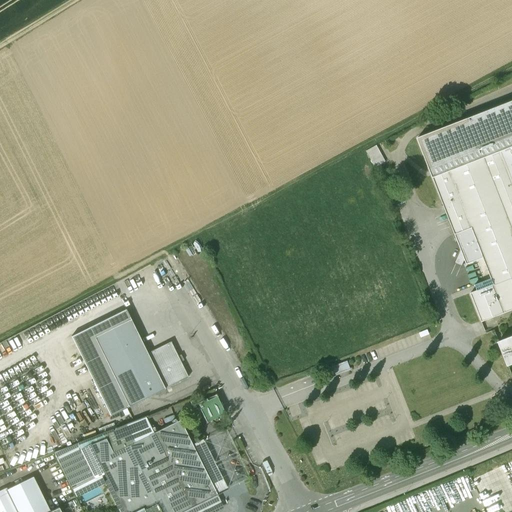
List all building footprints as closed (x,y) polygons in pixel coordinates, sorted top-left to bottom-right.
[(511,101),(417,138),(454,235),(471,228),(483,258),(491,279),(474,285),(476,291),(470,293),(481,322),(511,309),(511,101)] [(378,146),(368,151),(377,167),(387,162),(378,146)] [(483,258),(471,228),(454,235),(461,251),(455,263),(462,267),(465,262),(466,265),(483,258)] [(126,310),(71,337),(110,416),(186,378),(169,344),(147,354),(126,310)] [(511,336),(498,342),(507,366),(511,364),(511,336)] [(351,359),(338,365),(341,373),(354,368),(351,359)] [(216,396),(200,404),(202,407),(199,409),(206,422),(224,413),(216,396)] [(146,416),(54,452),(72,490),(105,474),(123,511),(180,511),(216,494),(179,420),(153,433),(146,416)] [(33,477),(7,489),(6,487),(0,490),(0,511),(60,511),(58,508),(50,511),(33,477)] [(452,482),(406,499),(410,511),(427,511),(466,497),(462,485),(454,488),(452,482)]
